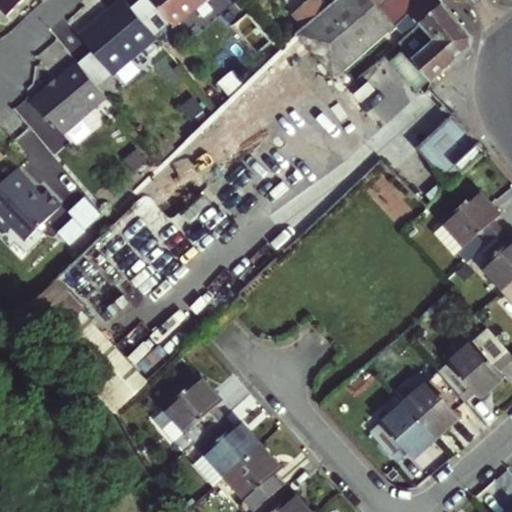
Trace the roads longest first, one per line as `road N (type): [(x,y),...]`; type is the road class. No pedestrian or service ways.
road 1 (unknown): [(499,78),(452,92),(196,317)]
road 2 (residential): [(384,511),(273,387)]
